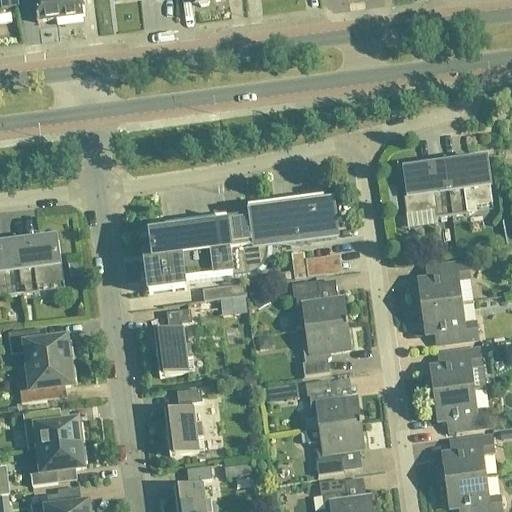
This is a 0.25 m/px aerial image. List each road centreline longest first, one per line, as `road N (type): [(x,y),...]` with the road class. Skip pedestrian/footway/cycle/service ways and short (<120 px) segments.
road 1 (residential): [(409,511),(353,143)]
road 2 (residential): [(139,511),(97,198)]
road 3 (tertiary): [(91,123),(362,81)]
road 4 (tertiary): [(357,37),(86,74)]
road 5 (residential): [(97,198),(353,143)]
road 6 (residential): [(353,143),(477,110),(474,67)]
road 7 (tertiary): [(511,15),(357,37)]
